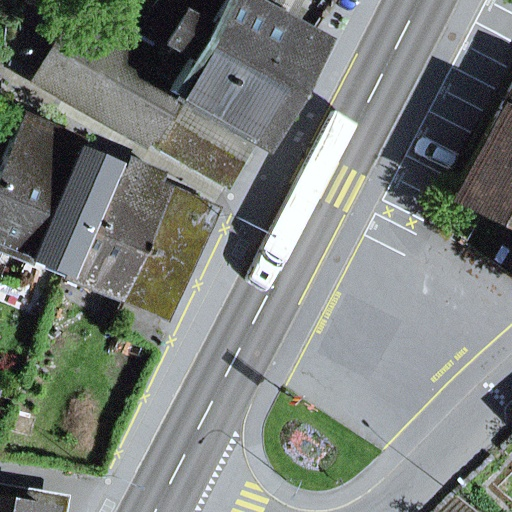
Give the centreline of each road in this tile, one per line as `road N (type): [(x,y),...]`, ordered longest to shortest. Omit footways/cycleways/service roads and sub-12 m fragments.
road 1 (primary): [(418,0),(148,511)]
road 2 (residential): [(511,396),(385,511)]
